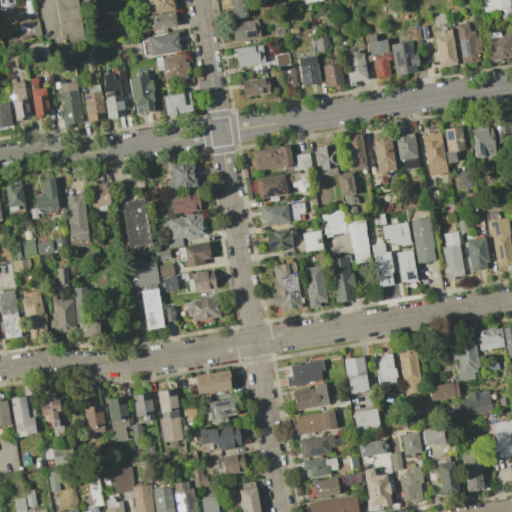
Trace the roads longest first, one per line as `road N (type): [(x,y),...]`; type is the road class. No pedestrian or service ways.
road 1 (residential): [(198,0),(282,511)]
road 2 (residential): [(0,157),(93,152),(511,83)]
road 3 (residential): [(0,369),(129,363),(511,299)]
